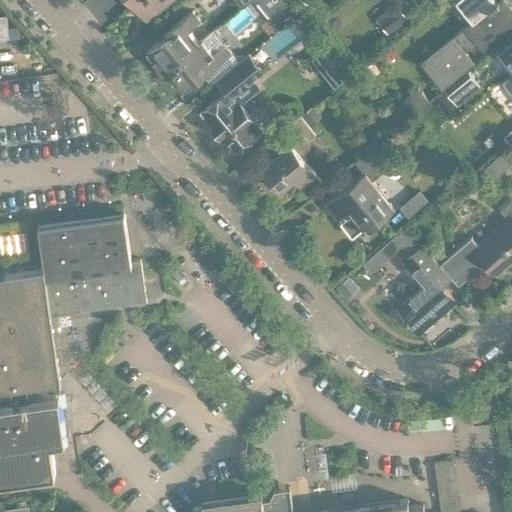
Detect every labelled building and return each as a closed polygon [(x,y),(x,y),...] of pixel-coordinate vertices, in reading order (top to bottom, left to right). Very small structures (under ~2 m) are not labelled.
[(131,0),(134,4),(151,15),(164,4),(166,6),(171,2),(170,0),(169,0),(131,0)] [(292,0),(258,0),(271,17),(292,0)] [(465,25),(421,60),(442,85),(472,60),(464,50),(477,40),(482,46),(511,22),(511,8),(509,4),(502,9),(497,2),(499,1),(498,0),(446,0),(466,24),(465,25)] [(379,23),(389,35),(408,20),(398,7),(379,23)] [(163,70),(166,68),(166,67),(199,41),(198,40),(189,28),(200,19),(192,10),(164,33),(165,35),(146,49),(163,70)] [(0,37),(14,35),(9,11),(0,12),(0,37)] [(295,14),(259,46),(274,63),(310,32),(295,14)] [(212,51),(201,38),(198,40),(199,41),(166,67),(166,68),(182,87),(201,72),(202,74),(230,51),(223,42),(212,51)] [(511,67),(511,39),(501,48),(508,56),(505,59),(511,67)] [(348,71),(325,45),(312,57),(336,82),(348,71)] [(263,72),(248,54),(218,78),(227,89),(233,96),(252,80),(263,72)] [(456,101),(489,75),(477,61),(438,94),(448,106),(455,100),(456,101)] [(229,98),(233,96),(227,89),(203,109),(210,118),(208,120),(223,139),(225,137),(235,150),(261,129),(239,102),(235,105),(229,98)] [(427,100),(421,92),(409,102),(416,110),(427,100)] [(312,105),(301,114),(309,124),(320,115),(312,105)] [(290,142),(260,166),(279,189),(293,178),(300,185),(316,172),(301,154),(304,151),(305,150),(306,149),(307,148),(308,146),(308,145),(308,143),(307,141),(307,140),(307,139),(315,132),(300,113),(279,130),(290,142)] [(511,145),(511,143),(511,126),(502,135),(511,145)] [(371,179),(397,159),(381,138),(354,160),(364,172),(326,202),(351,234),(353,233),(362,225),(365,229),(367,227),(366,226),(392,205),(371,179)] [(503,151),(488,165),(496,173),(511,159),(503,151)] [(335,176),(317,191),(324,200),(342,184),(335,176)] [(420,187),(400,204),(409,214),(429,197),(420,187)] [(507,219),(478,244),(471,236),(439,263),(458,284),(488,258),(501,272),(502,272),(500,269),(511,258),(511,200),(500,210),(507,219)] [(0,474),(55,467),(51,436),(65,434),(59,389),(30,393),(29,386),(60,382),(50,314),(146,300),(145,290),(140,258),(130,259),(123,211),(37,224),(43,265),(0,270),(0,474)] [(396,235),(395,234),(364,261),(371,269),(400,244),(407,252),(416,244),(403,229),(396,235)] [(408,319),(419,331),(455,299),(441,284),(450,277),(421,244),(404,259),(425,283),(397,308),(407,320),(408,319)] [(175,273),(174,263),(162,265),(163,275),(175,273)] [(356,287),(347,277),(337,287),(346,297),(356,287)] [(484,389),(487,409),(487,410),(497,408),(494,388),(484,389)] [(452,458),(448,459),(434,461),(437,483),(440,511),(459,511),(458,499),(452,458)] [(423,511),(423,503),(408,505),(407,498),(308,511),(263,511),(261,490),(202,498),(203,506),(193,507),(193,511),(423,511)]
